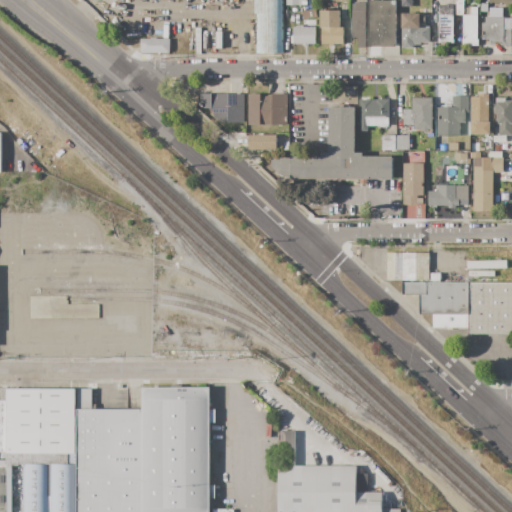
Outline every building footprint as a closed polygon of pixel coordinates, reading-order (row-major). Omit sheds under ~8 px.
[(282,0),(282,52),(255,53),(255,0),(282,0)] [(455,15),(455,0),(463,0),(463,15),(455,15)] [(369,47),(369,1),(396,1),(397,46),(369,47)] [(366,48),(357,48),(357,38),(352,38),(351,3),(365,3),(366,48)] [(453,43),(438,44),(438,39),(440,39),(438,5),(452,5),(453,43)] [(477,7),(477,46),(462,46),(462,39),(463,39),(463,15),(463,11),(466,11),(466,9),(471,8),(471,7),(477,7)] [(320,11),(340,10),(340,26),(343,26),(343,43),(320,43),(320,11)] [(293,18),(305,12),(309,20),(296,25),(293,18)] [(402,13),(419,13),(419,27),(430,27),(430,43),(421,43),(421,45),(413,45),(413,49),(401,48),(402,13)] [(191,17),(199,17),(199,53),(191,53),(191,17)] [(485,17),(504,17),(504,18),(511,18),(511,47),(501,47),(501,42),(489,42),(489,40),(482,40),(482,23),(485,23),(485,17)] [(293,28),(297,27),(297,26),(303,26),(303,27),(315,27),(315,44),(308,44),(308,45),(302,45),(302,44),(293,44),(293,28)] [(140,53),(140,39),(150,39),(150,38),(156,38),(156,39),(169,39),(169,52),(140,53)] [(244,94),(244,123),(213,123),(213,113),(208,108),(202,108),(198,104),(198,94),(244,94)] [(248,94),(260,94),(260,97),(267,97),(267,95),(272,95),(272,94),(287,94),(287,125),(272,125),(272,126),(259,126),(259,125),(248,125),(248,94)] [(488,94),(488,122),(490,122),(490,134),(470,134),(470,97),(478,97),(478,94),(488,94)] [(468,96),(468,115),(465,115),(465,123),(459,123),(459,136),(437,136),(437,108),(452,108),(452,96),(468,96)] [(431,98),(431,129),(428,129),(428,131),(420,131),(420,129),(413,129),(413,126),(403,126),(403,109),(412,109),(412,98),(431,98)] [(511,101),(511,136),(495,135),(496,114),(494,114),(494,106),(495,106),(495,98),(505,98),(505,101),(511,101)] [(360,100),(389,100),(388,128),(380,128),(380,126),(367,126),(367,131),(360,131),(360,100)] [(355,107),(355,152),(363,152),(363,157),(392,157),(392,171),(394,171),(394,179),(286,179),(271,167),(271,158),(291,158),(291,156),(321,156),(321,153),(329,153),(329,107),(355,107)] [(249,135),(277,135),(277,149),(249,149),(249,135)] [(381,135),(410,135),(410,151),(381,151),(381,135)] [(448,143),(458,143),(458,151),(448,151),(448,143)] [(454,154),(467,154),(467,163),(454,163),(454,154)] [(473,167),(474,167),(474,164),(482,164),(482,167),(483,167),(483,158),(488,158),(502,158),(503,173),(492,173),(492,211),(473,211),(473,167)] [(402,164),(423,164),(424,205),(403,205),(402,164)] [(428,205),(428,191),(437,191),(437,186),(456,186),(455,199),(459,199),(459,206),(455,206),(455,208),(448,208),(448,205),(428,205)] [(401,218),(423,219),(423,205),(401,205),(401,218)] [(386,252),(429,253),(428,273),(441,273),(441,282),(467,282),(467,271),(494,271),(494,283),(511,283),(511,335),(468,334),(468,330),(432,329),(432,315),(418,315),(419,296),(400,296),(400,281),(386,280),(386,252)] [(28,298),(28,318),(98,317),(97,304),(65,305),(65,297),(28,298)] [(210,511),(210,388),(176,388),(143,388),(143,409),(143,511),(210,511)] [(6,389),(75,389),(76,454),(6,454),(6,389)] [(143,511),(143,409),(105,409),(96,409),(96,404),(92,404),(91,389),(77,389),(78,409),(76,409),(76,511),(143,511)] [(400,509),(400,511),(278,511),(278,466),(280,466),(280,431),(295,431),(296,466),(356,467),(356,493),(382,493),(382,509),(400,509)] [(0,511),(0,464),(6,465),(12,465),(11,511),(0,511)] [(51,511),(51,464),(75,464),(75,511),(51,511)] [(47,465),(47,511),(21,511),(21,465),(47,465)]
